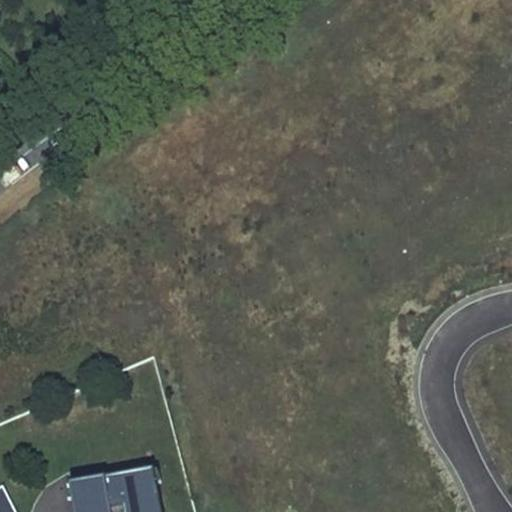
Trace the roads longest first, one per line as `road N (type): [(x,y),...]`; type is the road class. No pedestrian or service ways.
road 1 (primary): [(0,166),(240,0)]
road 2 (residential): [(494,511),(444,421),(437,392),(454,336),(511,307)]
